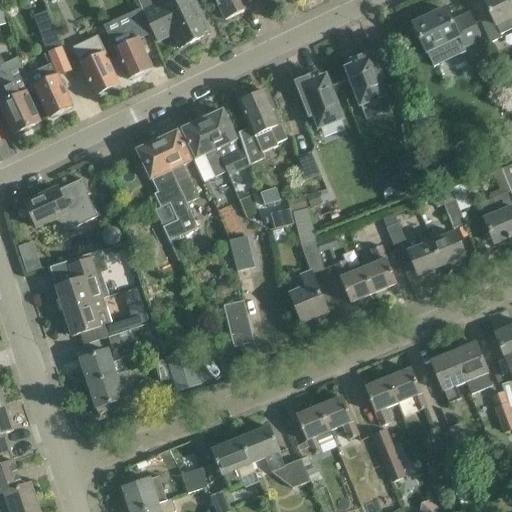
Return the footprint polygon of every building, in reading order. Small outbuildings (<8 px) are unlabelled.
[(158,5),(144,12),(158,43),(173,36),(179,50),(211,35),(194,0),(169,0),(162,3),(159,5),(158,5)] [(215,0),(226,22),(259,5),(256,0),(215,0)] [(491,16),(480,21),(489,39),(491,44),(503,39),(501,36),(511,30),(511,1),(511,0),(483,0),(491,16)] [(130,16),(105,28),(109,36),(129,81),(132,80),(133,82),(142,78),(141,76),(153,71),(139,40),(151,34),(141,11),(130,16)] [(446,11),(414,26),(434,67),(465,53),(463,50),(483,41),(471,14),(452,23),(446,11)] [(48,12),(34,18),(48,55),(63,49),(48,12)] [(107,92),(119,86),(101,46),(97,38),(74,49),(82,66),(96,97),(98,96),(99,98),(108,94),(107,92)] [(19,59),(5,66),(0,55),(0,104),(14,136),(16,135),(18,139),(29,133),(27,130),(41,124),(27,94),(33,92),(32,90),(27,77),(19,59)] [(381,83),(384,82),(373,55),(351,64),(353,69),(348,71),(361,108),(387,98),(381,83)] [(52,118),(53,120),(62,116),(61,114),(73,108),(58,76),(53,64),(48,66),(27,77),(32,90),(35,89),(50,119),(52,118)] [(318,130),(331,124),(342,120),(326,80),(321,82),(318,76),(297,85),(310,119),(313,118),(318,130)] [(244,103),(239,105),(250,130),(240,134),(243,147),(250,167),(251,166),(265,160),(263,154),(278,148),(277,146),(287,141),(267,93),(254,98),(251,96),(245,99),(244,103)] [(422,108),(411,111),(417,129),(428,125),(422,108)] [(223,113),(203,122),(227,173),(230,178),(250,168),(250,167),(243,147),(239,149),(236,143),(237,142),(232,131),(225,116),(223,113)] [(216,179),(227,173),(203,122),(183,132),(197,160),(196,165),(204,184),(216,179)] [(158,143),(187,205),(199,199),(184,167),(192,164),(178,134),(158,143)] [(158,143),(138,153),(158,195),(155,196),(161,209),(170,205),(178,222),(163,229),(179,263),(187,259),(178,239),(186,235),(199,230),(187,205),(158,143)] [(297,158),(305,182),(321,177),(311,153),(297,158)] [(511,166),(502,171),(511,196),(511,166)] [(37,229),(53,222),(55,221),(71,231),(98,218),(88,196),(90,195),(83,180),(59,192),(58,190),(26,205),(37,229)] [(456,189),(452,190),(456,201),(460,212),(471,208),(463,186),(456,189)] [(280,203),(276,189),(261,195),(265,207),(280,203)] [(432,199),(436,209),(444,206),(456,201),(452,191),(432,199)] [(323,206),(318,192),(306,197),(312,210),(323,206)] [(511,240),(511,239),(511,238),(511,204),(508,194),(481,205),(487,220),(485,221),(495,245),(508,240),(509,242),(511,240)] [(293,214),(306,211),(303,198),(288,202),(291,215),(293,214)] [(456,201),(444,206),(453,230),(465,226),(460,212),(456,201)] [(317,244),(312,222),(309,210),(306,211),(293,214),(301,248),(305,259),(319,254),(317,244)] [(433,243),(420,248),(417,238),(406,242),(394,215),(383,220),(390,237),(397,253),(407,249),(418,277),(443,267),(433,243)] [(382,218),(361,226),(370,247),(390,237),(383,220),(382,218)] [(121,234),(121,233),(120,233),(120,232),(119,232),(119,231),(118,230),(117,230),(117,229),(116,229),(115,229),(115,228),(114,228),(113,228),(112,228),(111,228),(110,228),(109,228),(108,229),(107,229),(106,230),(105,231),(104,232),(104,233),(103,233),(103,234),(103,235),(102,235),(102,236),(102,237),(102,238),(102,239),(102,240),(103,240),(103,241),(103,242),(104,243),(104,244),(105,244),(105,245),(106,245),(107,246),(108,246),(109,247),(110,247),(111,247),(112,247),(113,247),(114,247),(115,247),(116,246),(117,246),(118,245),(119,244),(120,243),(120,242),(121,242),(121,241),(121,240),(121,239),(121,238),(121,237),(121,236),(121,235),(121,234)] [(443,267),(466,258),(456,234),(433,243),(443,267)] [(247,238),(229,242),(237,273),(255,269),(247,238)] [(335,238),(317,244),(319,254),(338,248),(335,238)] [(124,245),(117,247),(121,257),(128,255),(124,245)] [(374,295),(397,286),(381,247),(371,252),(376,266),(364,271),(374,295)] [(101,301),(110,298),(102,275),(109,273),(103,256),(70,267),(75,283),(56,289),(64,313),(101,301)] [(41,270),(39,262),(25,267),(27,275),(41,270)] [(343,262),(335,266),(351,305),(374,295),(364,271),(350,276),(345,262),(343,262)] [(302,325),(329,314),(311,272),(300,277),(305,290),(290,295),(302,325)] [(137,290),(125,294),(129,306),(141,302),(137,290)] [(67,322),(62,324),(67,338),(72,336),(73,338),(81,335),(97,330),(101,341),(108,339),(128,332),(143,327),(142,324),(139,316),(131,318),(111,325),(111,326),(102,329),(98,315),(105,312),(101,301),(64,313),(67,322)] [(145,314),(141,302),(129,306),(127,307),(131,318),(139,316),(142,324),(149,322),(146,314),(145,314)] [(244,303),(224,308),(234,350),(255,344),(244,303)] [(511,329),(496,336),(506,362),(511,375),(511,329)] [(108,339),(112,350),(131,344),(128,332),(108,339)] [(481,392),(493,387),(488,375),(489,375),(476,344),(454,353),(466,384),(471,396),(481,392)] [(88,385),(117,375),(109,352),(104,353),(80,361),(88,385)] [(197,371),(191,352),(165,360),(171,379),(197,371)] [(456,388),(466,384),(454,353),(432,362),(444,394),(446,393),(450,404),(461,400),(456,388)] [(165,360),(154,364),(160,383),(171,379),(165,360)] [(388,380),(399,405),(413,399),(418,412),(427,409),(412,371),(388,380)] [(117,375),(88,385),(98,416),(136,404),(126,373),(117,376),(117,375)] [(386,411),(399,405),(388,380),(365,390),(381,428),(391,424),(386,411)] [(511,431),(511,412),(510,407),(505,392),(490,398),(495,412),(504,435),(511,431)] [(320,408),(330,433),(344,427),(349,441),(359,437),(343,399),(320,408)] [(0,467),(14,463),(5,435),(14,433),(3,402),(0,402),(0,467)] [(317,438),(330,433),(320,408),(297,418),(312,456),(322,452),(317,438)] [(459,452),(471,447),(462,424),(450,429),(459,452)] [(278,453),(279,453),(280,452),(271,429),(242,440),(252,464),(265,459),(271,474),(292,491),(311,483),(306,471),(302,461),(284,467),(278,453)] [(450,429),(432,436),(447,470),(463,463),(458,453),(459,452),(450,429)] [(391,485),(406,479),(387,431),(372,437),(386,471),(391,485)] [(251,464),(252,464),(242,440),(212,453),(222,476),(224,475),(231,491),(244,485),(242,479),(255,474),(251,464)] [(14,463),(0,467),(0,511),(39,511),(31,486),(23,488),(15,464),(14,463)] [(321,481),(315,467),(306,471),(311,483),(312,485),(321,481)] [(201,471),(182,477),(188,496),(207,490),(201,471)] [(125,489),(123,490),(129,511),(138,511),(167,502),(166,497),(159,478),(136,486),(133,477),(123,481),(125,489)] [(215,511),(230,511),(223,493),(210,498),(215,511)] [(175,511),(172,501),(167,502),(138,511),(175,511)]
